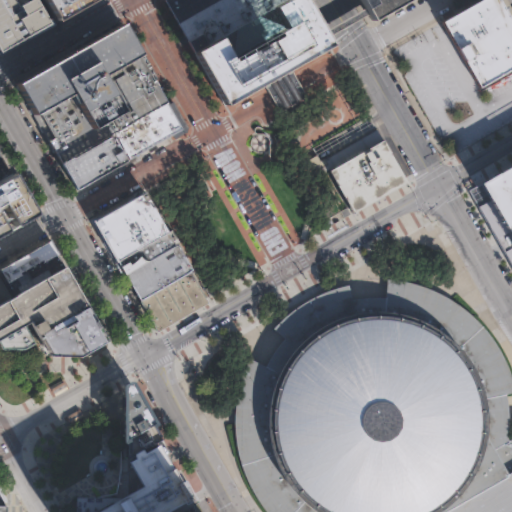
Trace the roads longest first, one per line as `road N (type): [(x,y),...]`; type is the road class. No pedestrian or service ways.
road 1 (tertiary): [(0,98),(147,352)]
road 2 (residential): [(212,129),(0,249)]
road 3 (tertiary): [(439,182),(335,0)]
road 4 (residential): [(439,182),(291,269)]
road 5 (residential): [(361,45),(212,129)]
road 6 (residential): [(291,269),(147,352)]
road 7 (tertiary): [(147,352),(225,488)]
road 8 (tertiary): [(439,182),(511,316)]
road 9 (residential): [(137,0),(212,129)]
road 10 (secondary): [(0,71),(125,0)]
